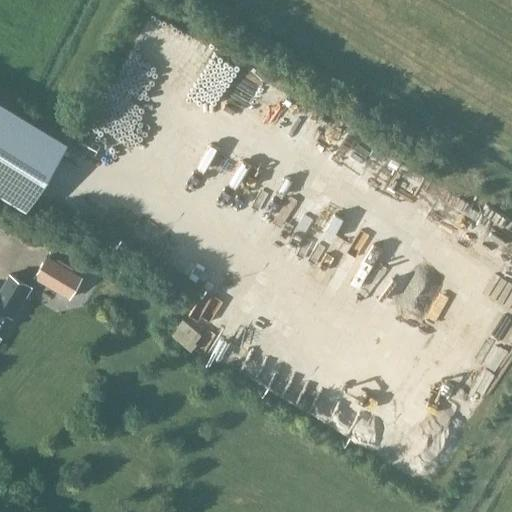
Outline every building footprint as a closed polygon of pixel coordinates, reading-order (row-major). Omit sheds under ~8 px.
[(166,30),(161,46),(181,53),(186,37),(166,30)] [(184,64),(185,54),(169,52),(168,62),(184,64)] [(124,63),(140,69),(144,60),(127,53),(124,63)] [(169,103),(180,83),(165,75),(154,95),(169,103)] [(100,99),(94,108),(116,122),(122,113),(100,99)] [(0,193),(24,208),(66,140),(0,100),(0,193)] [(47,256),(33,280),(66,300),(80,276),(47,256)] [(0,336),(0,337),(0,336),(0,322),(5,314),(12,318),(31,285),(7,272),(0,284),(0,336)]
